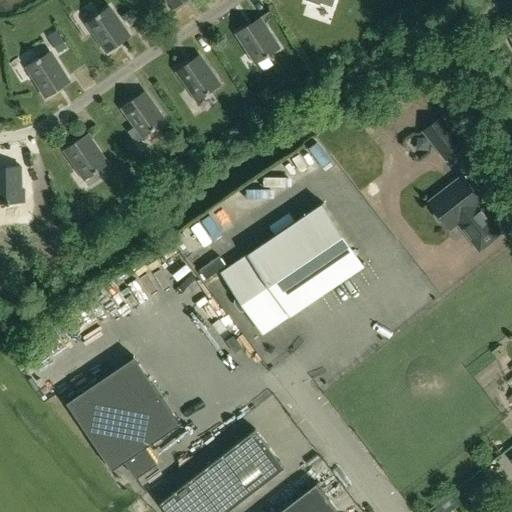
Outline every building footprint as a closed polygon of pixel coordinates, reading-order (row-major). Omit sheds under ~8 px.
[(165,0),(173,11),(184,3),(181,0),(165,0)] [(99,15),(86,24),(107,54),(118,47),(116,43),(127,35),(109,10),(100,17),(99,15)] [(247,27),(236,35),(256,66),(269,57),(268,56),(278,49),(261,23),(250,31),(247,27)] [(39,59),(26,68),(46,99),(57,92),(55,88),(67,81),(50,55),(40,61),(39,59)] [(190,68),(187,65),(176,72),(197,103),(210,94),(209,92),(219,86),(201,60),(190,68)] [(132,101),(121,109),(143,139),(155,130),(154,129),(164,122),(146,97),(135,104),(132,101)] [(440,118),(423,132),(445,160),(462,146),(440,118)] [(77,147),(75,143),(64,151),(85,182),(97,173),(96,171),(106,165),(88,139),(77,147)] [(307,169),(329,156),(319,141),(298,155),(307,169)] [(19,167),(6,168),(6,172),(0,171),(0,202),(5,203),(5,205),(20,205),(19,167)] [(462,177),(429,203),(435,210),(433,215),(439,223),(444,222),(450,229),(458,223),(471,241),(493,223),(480,206),(483,204),(462,177)] [(323,204),(220,274),(237,298),(236,303),(241,310),(245,311),(262,335),(365,265),(323,204)] [(214,233),(194,242),(204,263),(223,254),(214,233)] [(134,358),(67,403),(112,471),(125,462),(136,479),(158,464),(147,447),(180,425),(134,358)] [(227,511),(284,468),(255,430),(159,504),(165,511),(227,511)] [(317,444),(302,457),(312,469),(327,456),(317,444)] [(344,481),(334,487),(341,499),(351,493),(344,481)] [(339,511),(317,483),(278,511),(339,511)]
